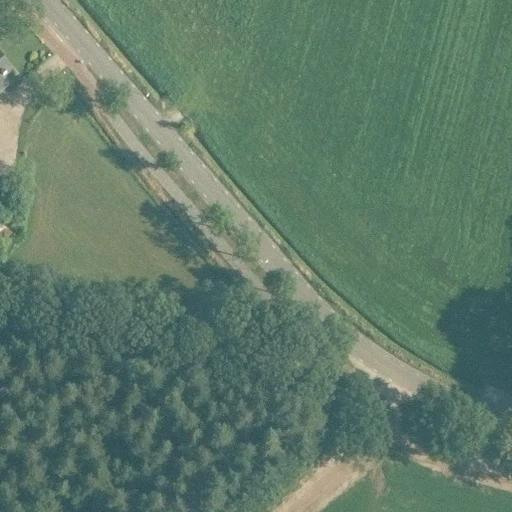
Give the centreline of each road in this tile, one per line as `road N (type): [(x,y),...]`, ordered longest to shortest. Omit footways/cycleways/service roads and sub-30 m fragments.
road 1 (tertiary): [(511,424),(416,386),(319,315),(44,0)]
road 2 (track): [(287,511),(390,420)]
